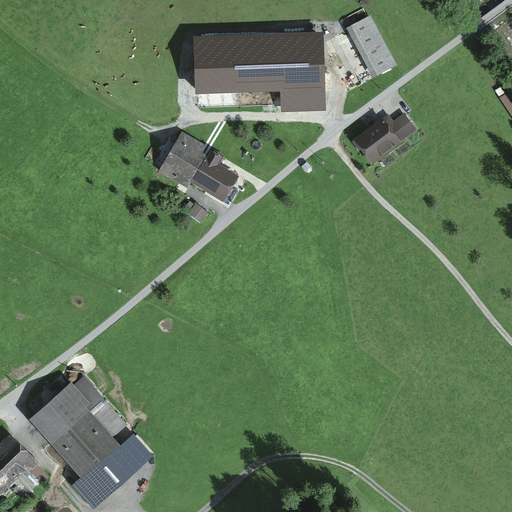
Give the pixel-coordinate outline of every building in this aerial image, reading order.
[(372,17),(348,29),(374,79),(398,67),(372,17)] [(323,32),(193,36),(195,94),(280,91),(281,112),(326,111),(323,32)] [(502,99),(511,114),(511,102),(507,95),(502,99)] [(358,139),(373,160),(413,129),(403,116),(393,124),(387,117),(358,139)] [(223,197),(236,176),(216,164),(220,156),(183,134),(162,169),(187,184),(191,178),(223,197)] [(312,167),(307,162),(302,166),(305,172),(309,173),(312,171),(312,167)] [(202,223),(209,213),(198,205),(191,215),(202,223)] [(84,377),(35,421),(91,483),(106,470),(122,488),(134,477),(118,459),(128,450),(116,437),(128,426),(84,377)] [(0,447),(0,492),(25,468),(28,472),(37,462),(11,437),(0,447)]
